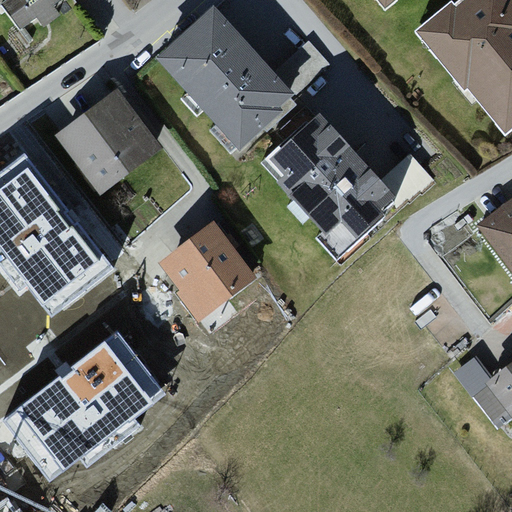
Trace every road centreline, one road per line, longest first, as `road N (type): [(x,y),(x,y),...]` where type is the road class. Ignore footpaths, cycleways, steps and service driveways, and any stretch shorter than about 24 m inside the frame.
road 1 (unknown): [(119,53),(229,193)]
road 2 (residential): [(139,40),(0,130)]
